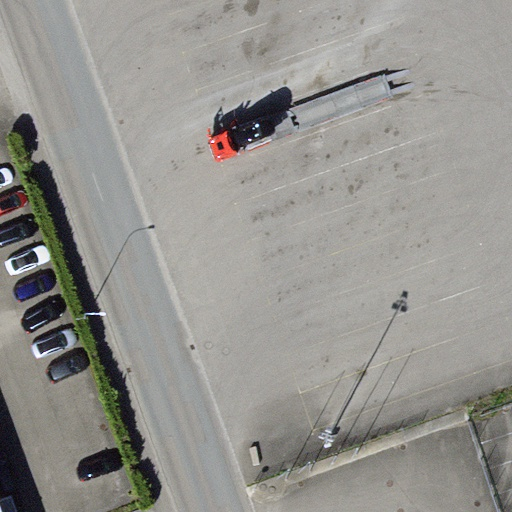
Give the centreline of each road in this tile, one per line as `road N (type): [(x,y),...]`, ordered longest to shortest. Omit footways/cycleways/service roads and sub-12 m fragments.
road 1 (secondary): [(24,0),(213,511)]
road 2 (unknown): [(511,143),(132,293)]
